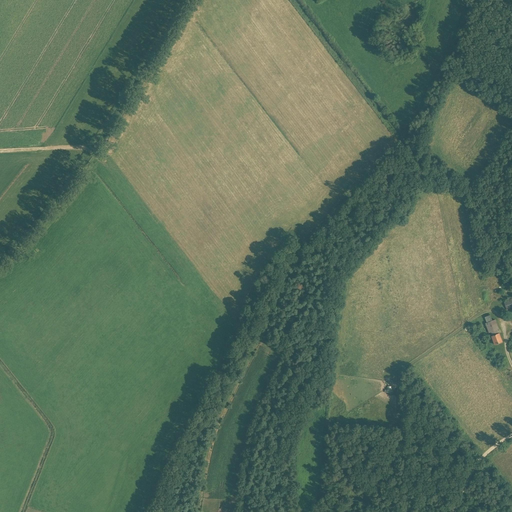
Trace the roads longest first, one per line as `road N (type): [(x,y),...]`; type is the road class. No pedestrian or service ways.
road 1 (track): [(201,511),(220,421),(293,255),(420,125),(444,74)]
road 2 (track): [(399,377),(488,311),(503,320),(511,364)]
